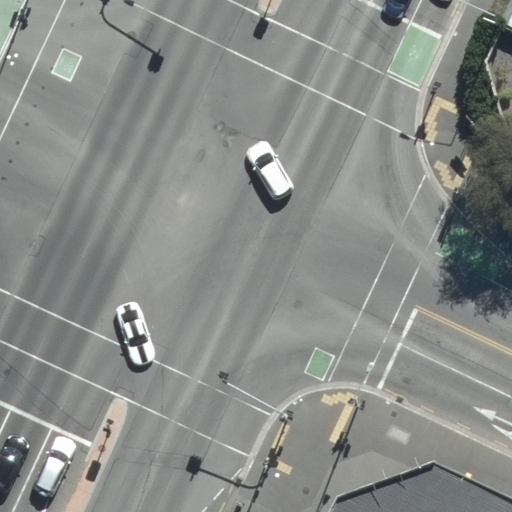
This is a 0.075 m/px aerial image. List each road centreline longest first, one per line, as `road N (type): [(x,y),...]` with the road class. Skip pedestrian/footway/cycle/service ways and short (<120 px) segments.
road 1 (tertiary): [(511,408),(236,278)]
road 2 (tertiary): [(283,188),(511,309)]
road 3 (secondary): [(236,278),(128,511)]
road 4 (secondary): [(0,443),(106,222)]
road 5 (secondary): [(373,0),(283,188)]
road 6 (residential): [(0,57),(149,125)]
road 7 (residential): [(149,125),(283,188)]
road 8 (tertiary): [(236,278),(106,222)]
road 9 (secondary): [(149,125),(207,0)]
